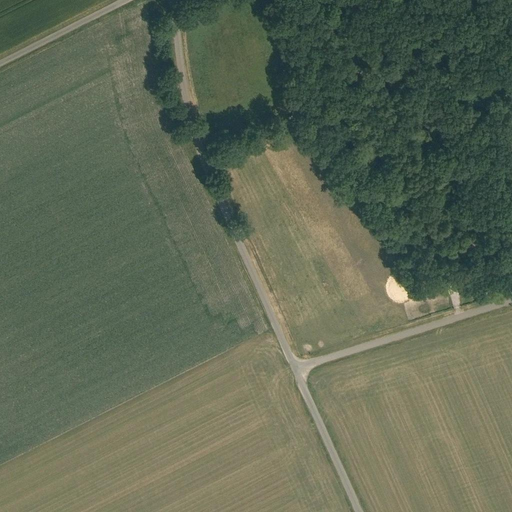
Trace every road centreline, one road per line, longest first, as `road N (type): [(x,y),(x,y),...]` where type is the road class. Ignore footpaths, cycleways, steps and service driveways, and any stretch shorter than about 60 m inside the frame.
road 1 (unclassified): [(294,368),(196,138),(174,0)]
road 2 (unclassified): [(294,368),(511,302)]
road 3 (unclassified): [(358,511),(294,368)]
road 4 (unclassified): [(0,62),(124,0)]
